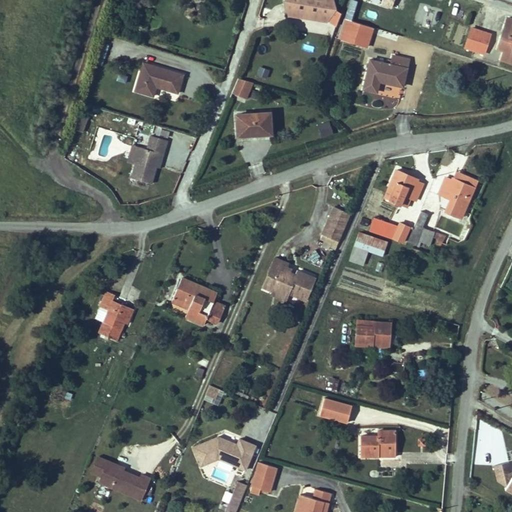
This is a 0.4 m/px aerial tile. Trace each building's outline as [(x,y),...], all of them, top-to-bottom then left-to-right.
[(333,0),(283,0),(289,15),(327,21),(336,9),(333,0)] [(345,18),(351,20),(354,11),(348,9),(345,18)] [(511,17),(507,16),(497,49),(503,51),(500,60),(511,63),(511,17)] [(374,27),(351,20),(345,18),(339,37),(368,47),(374,27)] [(299,20),(298,29),(309,31),(310,21),(299,20)] [(491,34),(471,27),(465,47),(485,54),(491,34)] [(369,59),(362,89),(378,93),(380,82),(404,87),(410,60),(391,55),(390,63),(369,59)] [(135,90),(153,96),(156,86),(177,93),(183,74),(143,62),(135,90)] [(238,77),(231,94),(247,100),(254,83),(238,77)] [(236,114),(237,136),(271,134),(270,112),(236,114)] [(87,118),(80,115),(75,129),(82,132),(87,118)] [(321,137),(333,134),(331,126),(319,130),(321,137)] [(168,140),(151,135),(147,149),(133,145),(128,162),(135,164),(131,178),(151,184),(156,167),(160,168),(168,140)] [(395,168),(383,197),(408,208),(411,199),(416,202),(425,183),(419,181),(420,179),(395,168)] [(445,176),(437,194),(449,199),(444,211),(462,219),(478,180),(456,170),(453,177),(451,176),(450,179),(445,176)] [(350,214),(333,206),(321,233),(322,234),(321,239),(337,246),(350,214)] [(420,211),(407,242),(419,247),(421,242),(430,245),(433,237),(438,239),(436,244),(441,246),(446,235),(423,227),(428,214),(420,211)] [(362,213),(357,225),(369,230),(373,218),(362,213)] [(373,218),(369,230),(392,239),(393,237),(403,242),(409,228),(399,223),(397,226),(373,218)] [(359,231),(354,246),(383,256),(388,241),(359,231)] [(378,270),(383,256),(354,246),(349,260),(378,270)] [(312,255),(309,261),(320,266),(323,260),(312,255)] [(296,277),(290,274),(292,269),(288,267),(289,264),(275,258),(263,287),(272,291),(271,294),(285,301),(289,293),(306,300),(316,279),(298,271),(296,277)] [(182,276),(174,295),(191,302),(188,310),(185,317),(203,324),(206,318),(219,324),(223,313),(210,308),(213,301),(199,295),(203,285),(182,276)] [(203,285),(199,295),(213,301),(217,292),(203,285)] [(106,291),(94,318),(102,322),(98,332),(117,341),(132,309),(112,300),(115,295),(106,291)] [(174,295),(171,302),(188,310),(191,302),(174,295)] [(356,324),(354,346),(390,348),(392,321),(374,320),(374,325),(356,324)] [(195,375),(201,378),(207,363),(202,361),(199,368),(198,368),(195,375)] [(331,379),(327,391),(336,393),(339,382),(331,379)] [(61,381),(56,396),(63,399),(69,384),(61,381)] [(220,390),(209,385),(204,397),(215,401),(220,390)] [(245,399),(247,395),(231,388),(229,392),(245,399)] [(351,409),(326,403),(322,418),(348,424),(351,409)] [(361,434),(361,456),(378,456),(378,451),(395,452),(396,429),(377,429),(377,434),(361,434)] [(236,444),(218,437),(192,448),(200,467),(218,459),(235,466),(239,456),(249,460),(255,445),(239,439),(236,444)] [(140,477),(117,467),(119,464),(99,456),(93,471),(102,474),(99,480),(142,498),(151,478),(141,474),(140,477)] [(249,460),(239,456),(235,466),(245,470),(249,460)] [(269,492),(276,467),(259,462),(252,487),(269,492)] [(511,475),(509,462),(494,465),(498,480),(507,485),(505,488),(511,492),(511,475)] [(231,511),(234,511),(246,485),(237,480),(224,509),(231,511)] [(320,511),(323,503),(328,504),(331,493),(316,489),(313,499),(299,495),(294,511),(320,511)]
